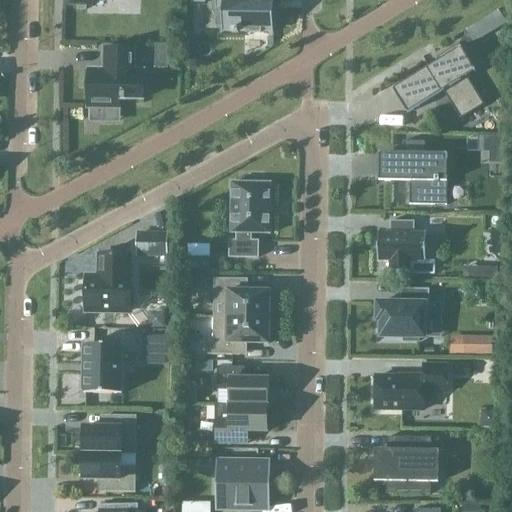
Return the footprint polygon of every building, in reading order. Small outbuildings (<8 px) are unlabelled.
[(260,0),(214,0),(215,2),(222,2),(221,31),(231,32),(231,34),(238,34),(238,32),(273,32),(273,1),(261,1),(260,0)] [(460,48),(458,44),(436,58),(436,59),(438,59),(439,61),(392,90),(407,114),(443,92),(456,114),(480,99),(466,77),(475,71),(460,48)] [(132,50),(104,49),(104,71),(88,71),(87,107),(118,107),(118,99),(142,99),(142,72),(132,72),(132,50)] [(425,142),(402,142),(402,154),(379,154),(378,182),(409,182),(409,205),(434,205),(434,183),(439,183),(439,182),(446,182),(447,155),(424,154),(425,142)] [(270,234),(270,184),(231,183),(230,234),(236,234),(236,242),(229,242),(229,258),(257,258),(257,242),(250,242),(250,234),(270,234)] [(413,222),(389,222),(389,234),(377,234),(377,262),(389,262),(389,274),(409,274),(409,262),(425,262),(425,234),(413,234),(413,222)] [(166,235),(136,235),(136,255),(166,255),(166,235)] [(128,255),(99,254),(99,278),(85,278),(84,310),(130,311),(130,308),(133,308),(133,295),(130,295),(131,279),(127,279),(128,255)] [(186,305),(210,304),(209,277),(185,277),(186,305)] [(265,277),(265,294),(277,294),(277,277),(265,277)] [(268,318),(269,296),(240,295),(240,280),(213,279),(213,317),(268,318)] [(403,304),(376,303),(376,321),(380,321),(380,337),(402,338),(402,342),(418,342),(418,338),(424,338),(424,306),(427,306),(428,290),(404,290),(403,304)] [(268,344),(268,318),(213,317),(212,342),(205,342),(205,355),(239,356),(239,344),(268,344)] [(142,336),(142,351),(166,352),(166,337),(142,336)] [(84,346),(83,393),(121,394),(122,346),(84,346)] [(196,383),(213,382),(212,365),(195,366),(196,383)] [(423,366),(423,378),(375,377),(375,409),(423,410),(423,392),(446,392),(446,366),(423,366)] [(247,379),(243,376),(244,367),(216,367),(216,390),(229,391),(229,405),(267,406),(267,380),(247,379)] [(267,406),(229,405),(216,405),(215,443),(241,444),(241,431),(267,432),(267,425),(270,425),(273,423),(273,415),(270,412),(267,412),(267,406)] [(82,427),(82,453),(121,454),(121,455),(135,455),(136,416),(105,416),(104,428),(82,427)] [(438,483),(438,451),(430,451),(430,438),(386,437),(386,450),(374,450),(374,482),(386,482),(386,494),(430,495),(430,483),(438,483)] [(121,454),(82,453),(82,480),(104,480),(104,492),(134,493),(135,467),(121,466),(121,455),(121,454)] [(265,507),(266,466),(250,466),(250,460),(233,460),(233,465),(216,465),(215,506),(265,507)] [(144,511),(164,511),(165,505),(145,503),(144,511)]
